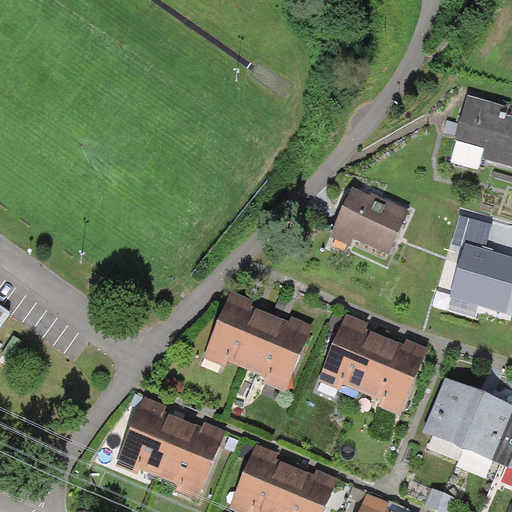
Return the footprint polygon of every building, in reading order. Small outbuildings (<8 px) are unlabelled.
[(511,2),(494,59),(511,64),(511,2)] [(504,106),(467,96),(455,141),(484,149),(481,160),(511,168),(511,116),(501,114),(504,106)] [(370,196),(353,188),(330,237),(351,247),(354,239),(389,256),(410,212),(385,200),(385,199),(377,195),(372,193),(370,196)] [(258,302),(231,291),(202,359),(224,368),(226,363),(246,371),(270,314),(262,310),(255,308),(258,302)] [(0,327),(10,313),(0,305),(0,327)] [(280,318),(270,314),(246,371),(265,379),(263,385),(284,394),(313,325),(291,316),(288,322),(280,318)] [(374,325),(348,314),(319,382),(340,391),(343,386),(362,394),(387,338),(378,334),(371,331),(374,325)] [(396,342),(387,338),(362,394),(381,402),(379,408),(400,417),(429,349),(407,339),(404,345),(396,342)] [(479,392),(445,379),(423,433),(454,445),(461,452),(484,394),(479,392)] [(511,406),(491,397),(484,394),(461,452),(471,452),(500,465),(511,437),(511,406)] [(171,408),(145,397),(116,465),(138,475),(140,469),(160,478),(184,421),(175,417),(169,414),(171,408)] [(194,425),(184,421),(160,478),(179,486),(176,491),(197,500),(226,432),(204,423),(202,428),(194,425)] [(511,437),(500,465),(511,469),(511,437)] [(280,455),(257,445),(229,508),(238,511),(253,511),(276,511),(296,467),(287,463),(278,459),(280,455)] [(306,471),(296,467),(276,511),(323,511),(338,478),(317,469),(315,475),(306,471)] [(449,511),(455,500),(432,489),(425,506),(437,511),(449,511)] [(391,504),(367,494),(359,511),(395,511),(389,509),(391,504)]
